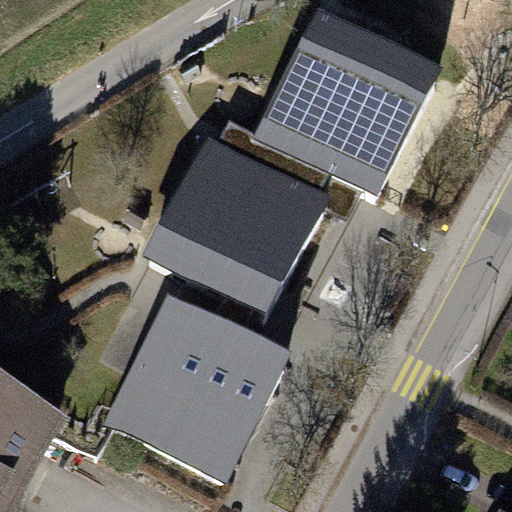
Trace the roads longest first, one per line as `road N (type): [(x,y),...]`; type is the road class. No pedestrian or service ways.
road 1 (tertiary): [(358,511),(511,229)]
road 2 (unclassified): [(239,0),(0,143)]
